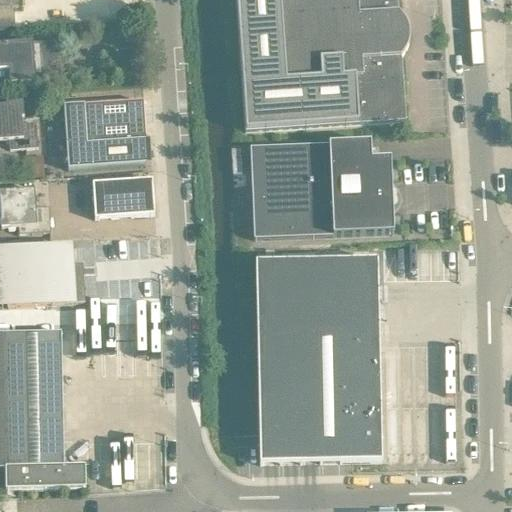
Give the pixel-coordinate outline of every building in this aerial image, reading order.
[(0,0),(0,27),(14,27),(13,11),(17,11),(16,0),(0,0)] [(404,21),(398,14),(396,0),(235,0),(244,133),(405,122),(401,57),(406,49),(409,40),(408,30),(404,21)] [(0,46),(0,86),(63,82),(60,42),(0,46)] [(143,102),(83,106),(63,107),(67,170),(151,165),(149,141),(145,141),(143,102)] [(0,142),(8,142),(9,152),(37,149),(35,124),(21,125),(21,119),(23,119),(22,104),(5,105),(0,105),(0,142)] [(249,149),(253,241),(393,235),(390,161),(371,161),(370,144),(249,149)] [(39,157),(28,158),(30,178),(41,177),(39,157)] [(92,185),(94,221),(154,217),(151,181),(92,185)] [(18,229),(18,236),(50,234),(49,215),(36,216),(34,191),(0,193),(0,224),(0,230),(18,229)] [(4,253),(7,309),(84,304),(82,266),(68,265),(67,249),(20,252),(15,249),(13,252),(4,253)] [(255,264),(259,466),(381,464),(377,262),(255,264)] [(85,490),(84,467),(63,468),(61,334),(1,336),(4,471),(5,492),(85,490)]
